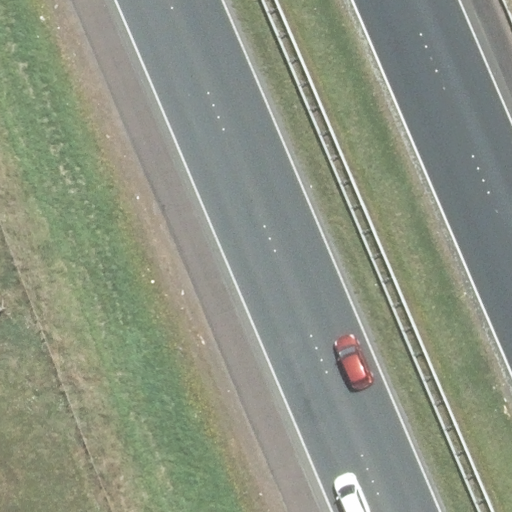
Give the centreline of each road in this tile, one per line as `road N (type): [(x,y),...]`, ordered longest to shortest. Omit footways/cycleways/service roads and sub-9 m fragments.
road 1 (motorway): [(382,511),(166,0)]
road 2 (motorway): [(407,0),(511,245)]
